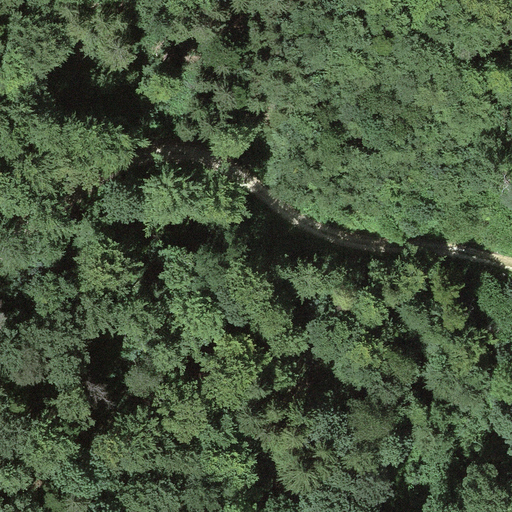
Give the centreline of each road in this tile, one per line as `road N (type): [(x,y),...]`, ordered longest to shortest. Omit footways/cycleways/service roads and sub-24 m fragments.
road 1 (track): [(511,271),(427,251),(347,247),(200,157),(171,148),(106,172),(27,226),(0,255)]
road 2 (track): [(511,386),(444,420),(368,511)]
